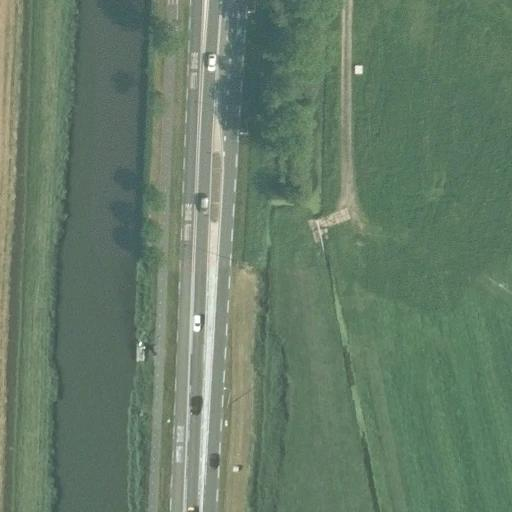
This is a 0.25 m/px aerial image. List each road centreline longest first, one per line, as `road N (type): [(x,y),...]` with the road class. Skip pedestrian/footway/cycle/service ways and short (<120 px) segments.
road 1 (primary): [(229,60),(211,141),(206,292),(216,340)]
road 2 (primary): [(216,340),(230,294),(237,142),(229,60)]
road 3 (primary): [(216,340),(209,511)]
